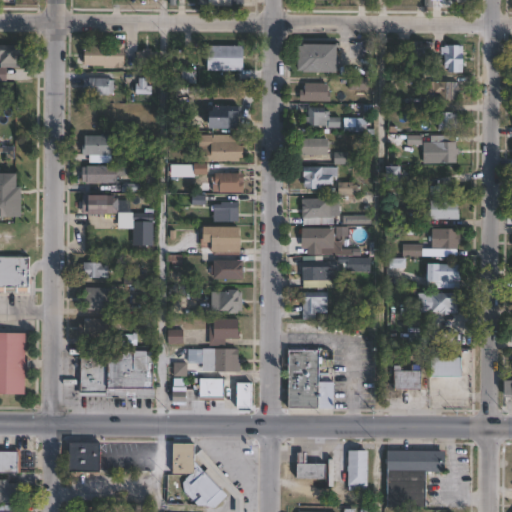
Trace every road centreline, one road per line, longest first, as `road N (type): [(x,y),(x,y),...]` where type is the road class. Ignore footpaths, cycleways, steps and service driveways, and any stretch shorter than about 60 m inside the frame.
road 1 (residential): [(54,511),(60,0)]
road 2 (residential): [(511,22),(0,17)]
road 3 (residential): [(269,511),(273,0)]
road 4 (tertiary): [(0,421),(494,424)]
road 5 (residential): [(494,424),(496,0)]
